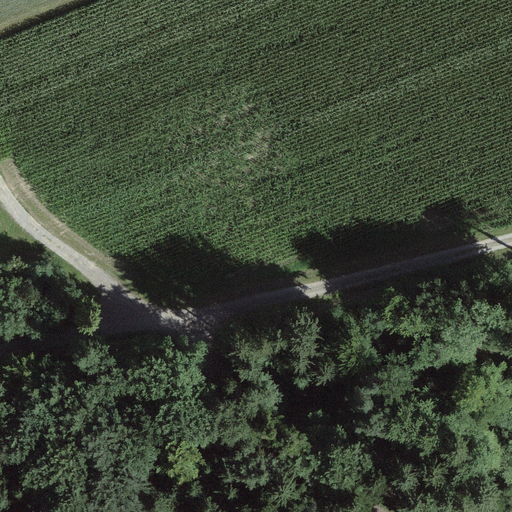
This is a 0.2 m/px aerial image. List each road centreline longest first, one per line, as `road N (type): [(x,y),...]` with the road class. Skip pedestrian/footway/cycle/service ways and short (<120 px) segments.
road 1 (track): [(0,349),(176,322),(511,244)]
road 2 (track): [(176,322),(249,416),(376,511)]
road 3 (track): [(176,322),(31,223),(0,176)]
